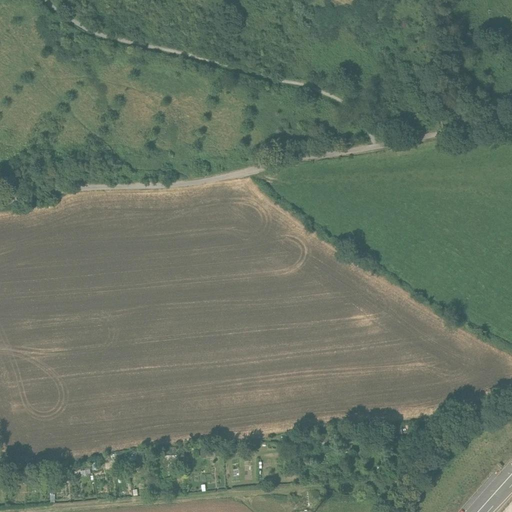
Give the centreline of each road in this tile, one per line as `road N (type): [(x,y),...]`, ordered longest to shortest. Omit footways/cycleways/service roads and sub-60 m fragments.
road 1 (track): [(14,511),(411,480)]
road 2 (track): [(0,205),(79,187),(209,180),(375,146)]
road 3 (track): [(375,146),(360,113),(328,95),(84,27),(43,0)]
road 4 (track): [(0,24),(72,113),(127,165),(209,180)]
